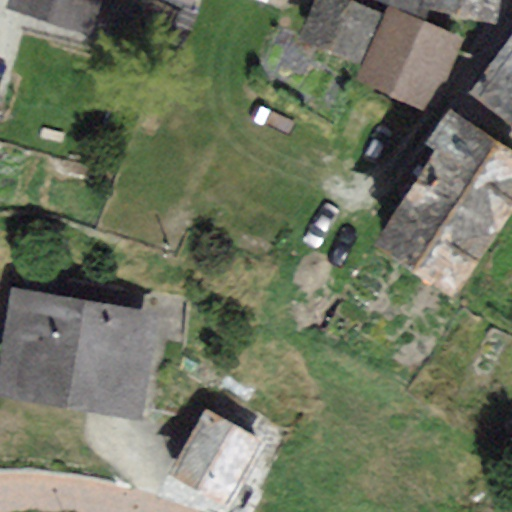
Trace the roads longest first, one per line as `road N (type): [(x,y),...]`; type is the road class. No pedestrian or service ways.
road 1 (track): [(511,0),(398,161),(360,190)]
road 2 (residential): [(0,496),(62,494),(141,511)]
